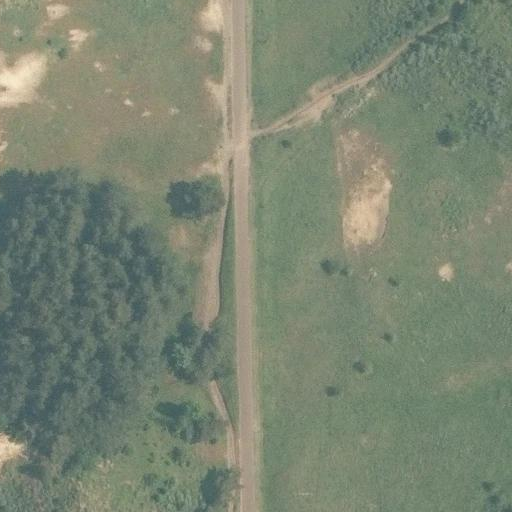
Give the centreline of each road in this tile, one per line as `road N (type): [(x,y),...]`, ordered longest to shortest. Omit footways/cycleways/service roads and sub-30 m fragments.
road 1 (unknown): [(456,0),(385,61),(224,160),(209,354),(226,438),(227,511)]
road 2 (unknown): [(224,160),(216,0)]
